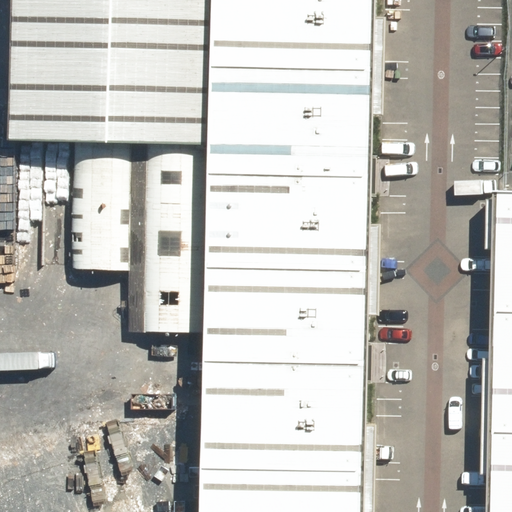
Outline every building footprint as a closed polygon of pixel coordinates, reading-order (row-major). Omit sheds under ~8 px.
[(0,150),(177,155),(181,0),(0,0),(0,30),(0,150)] [(380,46),(381,0),(207,0),(205,69),(379,73),(380,46)] [(379,101),(379,73),(205,69),(203,176),(377,181),(379,101)] [(374,257),(377,181),(203,176),(200,271),(374,276),(374,257)] [(489,227),(488,318),(511,318),(511,198),(490,198),(489,227)] [(373,300),(374,276),(200,271),(197,364),(371,369),(373,300)] [(486,394),(486,438),(511,438),(511,318),(488,318),(486,394)] [(369,457),(371,369),(197,364),(194,476),(368,480),(369,457)] [(511,511),(511,438),(486,438),(486,462),(485,511),(511,511)] [(367,511),(368,507),(368,480),(194,476),(193,511),(367,511)]
